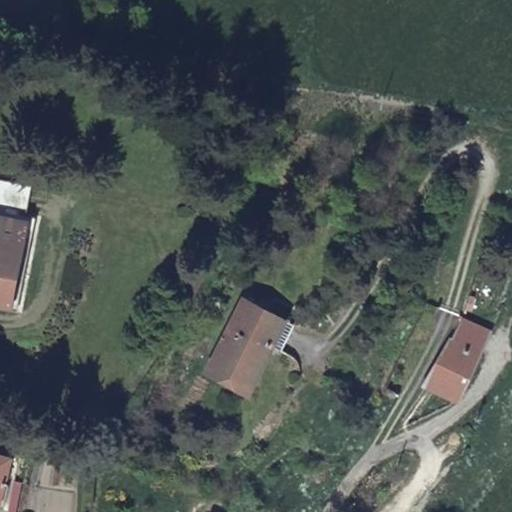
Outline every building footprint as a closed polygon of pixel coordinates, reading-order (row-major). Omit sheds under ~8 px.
[(0,298),(9,300),(31,186),(0,180),(0,298)] [(250,392),(288,319),(243,296),(205,369),(250,392)] [(442,363),(469,375),(490,329),(464,317),(442,363)] [(425,383),(459,398),(469,375),(442,363),(435,361),(425,383)] [(0,454),(0,494),(9,457),(0,454)]
